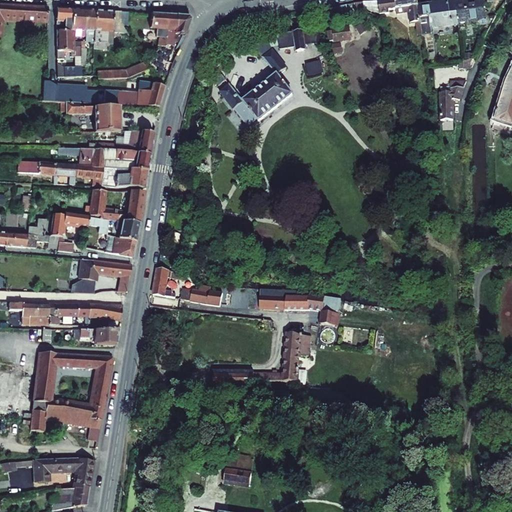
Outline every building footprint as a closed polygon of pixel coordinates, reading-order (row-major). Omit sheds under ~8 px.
[(421,37),(423,37),(421,22),(418,5),(417,0),(388,0),(378,2),(379,15),(389,14),(389,11),(395,10),(396,15),(408,13),(410,24),(415,23),(419,23),(421,37)] [(442,0),(438,1),(438,3),(433,4),(433,3),(418,5),(421,22),(423,37),(432,35),(431,28),(459,24),(455,0),(442,0)] [(455,0),(459,24),(465,23),(465,22),(487,19),(483,0),(477,0),(471,1),(471,3),(467,4),(466,1),(466,0),(455,0)] [(356,13),(368,11),(371,12),(370,2),(354,4),(356,13)] [(370,2),(371,12),(379,15),(378,2),(370,2)] [(48,21),(47,8),(0,4),(0,38),(2,19),(23,20),(23,25),(35,26),(35,21),(48,21)] [(324,8),(325,14),(347,11),(346,5),(324,8)] [(71,9),(56,8),(56,22),(67,23),(67,26),(66,32),(71,32),(71,30),(71,9)] [(83,10),(71,9),(71,30),(71,32),(71,33),(72,36),(85,37),(86,31),(83,31),(83,10)] [(85,42),(89,43),(89,44),(94,45),(96,11),(83,10),(83,31),(86,31),(85,37),(85,42)] [(96,11),(94,45),(93,49),(106,50),(106,45),(112,45),(113,33),(127,34),(122,27),(121,24),(120,12),(113,12),(96,11)] [(158,46),(164,47),(165,45),(166,39),(169,15),(151,14),(150,28),(156,28),(156,37),(160,38),(158,46)] [(165,45),(174,47),(175,43),(178,43),(182,36),(186,36),(191,20),(188,17),(169,15),(166,39),(165,45)] [(364,22),(355,27),(360,36),(368,31),(369,30),(364,22)] [(351,40),(349,24),(341,25),(338,28),(337,31),(337,35),(339,42),(351,40)] [(338,28),(341,25),(331,27),(332,31),(333,42),(333,43),(339,42),(337,35),(337,31),(338,28)] [(311,45),(317,44),(315,30),(309,31),(311,45)] [(71,32),(66,32),(56,31),(57,60),(64,60),(64,52),(71,52),(71,57),(74,58),(75,68),(81,68),(81,66),(80,49),(80,47),(72,47),(72,42),(72,36),(71,33),(71,32)] [(305,45),(311,45),(309,31),(302,32),(305,45)] [(278,44),(279,48),(279,50),(295,48),(296,52),(306,51),(305,45),(302,32),(276,35),(277,44),(278,44)] [(272,52),(271,48),(279,48),(278,44),(277,44),(276,35),(249,39),(263,59),(272,52)] [(272,52),(263,59),(271,69),(280,61),(276,57),(272,52)] [(323,60),(307,64),(310,76),(326,72),(323,60)] [(476,60),(462,61),(463,69),(472,69),(476,60)] [(128,79),(150,69),(146,61),(125,70),(96,71),(97,80),(128,79)] [(286,70),(280,61),(271,69),(276,76),(277,77),(286,70)] [(511,61),(510,67),(511,67),(511,71),(507,83),(495,121),(511,126),(511,61)] [(81,68),(75,68),(63,69),(64,78),(81,77),(81,68)] [(213,80),(219,86),(226,80),(216,68),(215,69),(213,80)] [(234,111),(235,110),(238,114),(246,107),(256,120),(258,123),(292,96),(277,77),(276,76),(243,102),(242,101),(243,100),(241,99),(240,98),(230,85),(220,93),(234,111)] [(48,82),(43,82),(42,102),(60,103),(65,103),(90,104),(91,104),(91,93),(86,92),(86,89),(55,87),(48,82)] [(164,87),(153,84),(139,82),(138,93),(124,92),(123,100),(117,99),(116,105),(158,108),(164,87)] [(440,94),(441,121),(454,121),(454,101),(460,101),(466,82),(450,82),(450,88),(450,93),(441,94),(440,94)] [(65,103),(65,113),(65,116),(93,115),(94,133),(119,132),(118,108),(103,107),(103,108),(90,108),(90,104),(65,103)] [(238,114),(247,126),(256,120),(246,107),(238,114)] [(94,150),(102,150),(115,151),(130,152),(137,154),(150,156),(154,134),(141,132),(131,132),(128,146),(123,145),(115,144),(94,144),(94,150)] [(124,138),(115,137),(115,144),(123,145),(128,146),(131,132),(124,132),(124,138)] [(91,165),(91,166),(103,167),(116,168),(129,170),(134,170),(147,172),(150,156),(137,154),(130,152),(115,151),(102,150),(94,150),(88,150),(79,150),(79,155),(78,164),(91,165)] [(18,162),(18,173),(35,174),(36,163),(18,162)] [(36,163),(35,174),(54,176),(54,164),(36,163)] [(53,185),(56,185),(57,176),(70,177),(69,185),(75,186),(75,178),(77,166),(54,164),(54,176),(53,185)] [(93,179),(92,187),(100,187),(101,180),(103,167),(91,166),(91,167),(77,166),(75,178),(93,179)] [(128,187),(144,190),(147,172),(134,170),(129,170),(128,176),(116,177),(116,168),(103,167),(101,180),(106,181),(106,188),(114,188),(128,187)] [(116,168),(116,177),(128,176),(129,170),(116,168)] [(100,219),(116,221),(139,224),(144,193),(131,192),(128,213),(103,209),(106,192),(93,190),(91,210),(90,215),(90,216),(100,217),(100,219)] [(21,210),(30,211),(31,198),(23,197),(21,210)] [(63,225),(87,228),(87,226),(89,218),(89,217),(64,213),(64,216),(63,225)] [(49,237),(59,237),(62,238),(63,225),(64,216),(52,214),(51,221),(50,231),(49,237)] [(87,226),(100,227),(99,234),(106,235),(108,221),(89,218),(87,226)] [(37,228),(36,235),(44,236),(44,231),(46,220),(38,219),(37,228)] [(116,221),(115,230),(120,231),(118,239),(135,242),(139,224),(116,221)] [(37,228),(28,227),(27,234),(36,235),(37,228)] [(44,236),(36,235),(27,234),(26,235),(6,234),(5,246),(35,249),(36,242),(48,243),(47,249),(57,250),(58,243),(59,237),(49,237),(44,236)] [(105,253),(132,258),(135,242),(118,239),(106,237),(105,240),(107,241),(105,253)] [(72,253),(73,244),(58,243),(57,250),(57,252),(72,253)] [(117,292),(125,293),(131,266),(81,260),(78,279),(82,280),(95,282),(97,282),(98,274),(120,278),(117,292)] [(158,271),(153,296),(175,299),(176,296),(172,295),(172,293),(165,292),(167,278),(168,273),(158,271)] [(167,278),(185,282),(186,276),(168,273),(167,278)] [(71,286),(70,294),(93,294),(95,282),(82,280),(71,286)] [(190,301),(190,302),(207,305),(209,288),(200,286),(199,289),(195,289),(194,292),(189,290),(186,300),(190,301)] [(207,305),(220,307),(222,293),(210,292),(211,288),(209,288),(207,305)] [(308,295),(308,299),(287,298),(286,311),(308,311),(321,313),(319,325),(336,328),(338,315),(322,313),(324,298),(308,295)] [(286,311),(287,298),(259,297),(258,310),(286,311)] [(324,298),(322,313),(338,315),(340,301),(324,298)] [(48,304),(9,303),(9,311),(22,311),(21,325),(46,326),(46,324),(48,324),(48,304)] [(48,326),(58,326),(59,319),(55,318),(55,317),(76,317),(78,305),(48,304),(48,324),(48,326)] [(78,305),(76,317),(88,317),(89,305),(78,305)] [(89,305),(88,317),(90,317),(95,317),(120,321),(123,306),(107,305),(106,307),(99,305),(89,305)] [(42,330),(41,342),(49,342),(50,330),(42,330)] [(95,345),(115,345),(118,331),(80,330),(80,339),(89,339),(92,336),(95,336),(95,345)] [(299,336),(286,334),(283,375),(253,375),(254,383),(296,383),(298,356),(301,356),(301,352),(298,351),(299,336)] [(301,352),(309,353),(310,337),(299,336),(298,351),(301,352)] [(52,369),(55,369),(55,367),(97,369),(110,371),(112,360),(110,357),(56,354),(40,353),(38,367),(41,368),(40,371),(51,372),(52,369)] [(0,401),(18,404),(24,367),(0,363),(0,401)] [(37,376),(54,378),(55,369),(52,369),(51,372),(40,371),(41,368),(38,367),(37,376)] [(96,378),(99,379),(100,377),(109,379),(110,371),(97,369),(96,378)] [(253,375),(213,373),(213,389),(245,389),(245,383),(254,383),(253,375)] [(49,403),(52,391),(54,378),(37,376),(34,401),(49,403)] [(99,379),(96,378),(91,405),(90,407),(103,410),(109,379),(100,377),(99,379)] [(49,403),(34,401),(31,431),(44,433),(45,421),(60,424),(61,421),(65,422),(65,424),(90,429),(92,420),(101,421),(103,410),(90,407),(60,402),(49,403)] [(88,442),(97,443),(101,421),(92,420),(90,429),(88,442)] [(135,421),(133,431),(142,432),(144,422),(135,421)] [(236,464),(227,463),(226,470),(249,474),(251,460),(249,460),(250,457),(238,455),(236,464)] [(77,472),(74,486),(88,488),(93,461),(79,459),(33,461),(15,463),(16,468),(34,466),(34,483),(48,483),(48,473),(77,472)] [(4,473),(17,471),(16,468),(15,463),(0,464),(0,466),(1,471),(3,471),(4,473)] [(224,483),(250,487),(252,474),(249,474),(226,470),(224,483)] [(51,511),(86,506),(88,488),(74,486),(74,490),(54,491),(51,511)]
